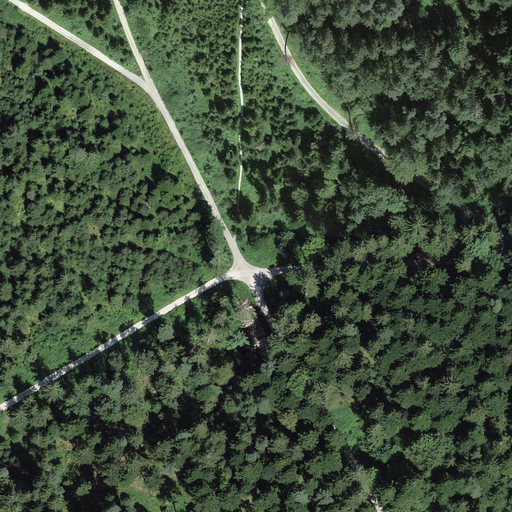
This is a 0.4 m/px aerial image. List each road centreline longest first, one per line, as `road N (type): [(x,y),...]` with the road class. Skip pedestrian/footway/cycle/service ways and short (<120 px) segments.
road 1 (track): [(8,0),(152,90),(380,511)]
road 2 (track): [(0,407),(195,289),(245,271),(511,257)]
road 3 (track): [(511,240),(343,122),(304,80),(263,0)]
